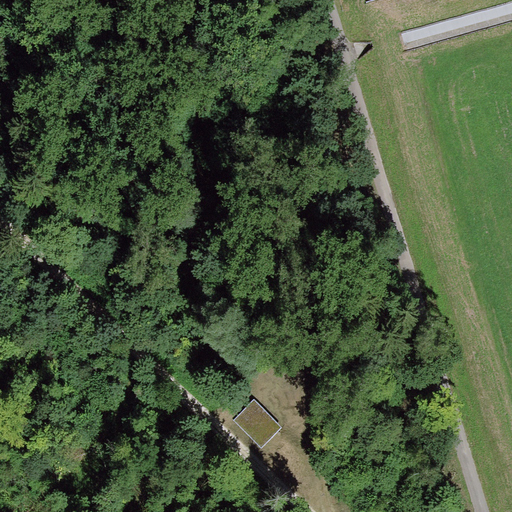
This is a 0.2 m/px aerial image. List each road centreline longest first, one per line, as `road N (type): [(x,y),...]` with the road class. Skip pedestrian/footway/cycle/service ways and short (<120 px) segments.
road 1 (track): [(323,0),(483,511)]
road 2 (track): [(0,223),(309,511)]
road 3 (track): [(318,511),(300,447),(284,418),(256,394)]
